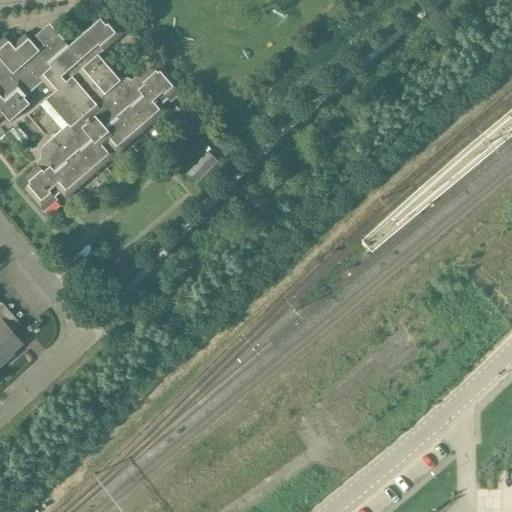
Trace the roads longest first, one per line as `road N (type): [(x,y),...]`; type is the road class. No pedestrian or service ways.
road 1 (residential): [(0,411),(86,326),(0,226)]
road 2 (residential): [(511,350),(324,511)]
